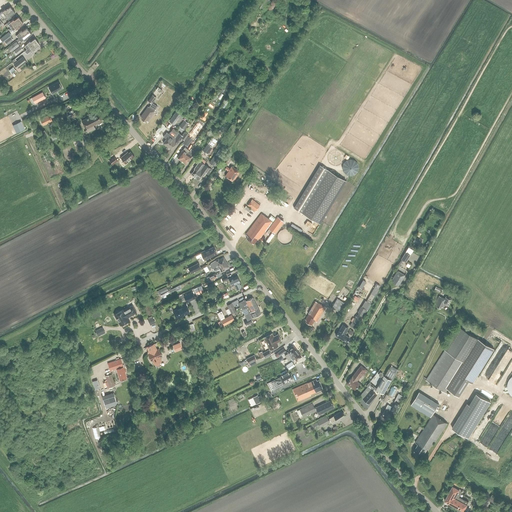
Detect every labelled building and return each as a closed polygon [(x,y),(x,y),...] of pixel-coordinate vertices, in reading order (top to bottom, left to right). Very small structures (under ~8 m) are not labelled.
[(263,9),(269,0),(259,0),(257,4),(263,9)] [(280,0),(272,0),(267,7),(272,11),(280,0)] [(0,18),(2,17),(13,9),(10,6),(6,10),(5,9),(2,11),(0,12),(0,18)] [(13,9),(2,17),(4,20),(7,18),(8,19),(11,17),(11,16),(15,12),(13,9)] [(10,28),(21,20),(18,17),(14,20),(13,19),(10,22),(10,21),(7,23),(10,28)] [(21,20),(10,28),(13,31),(14,30),(15,31),(19,27),(19,26),(23,23),(21,20)] [(19,39),(29,31),(27,28),(22,31),(22,30),(18,33),(19,33),(16,36),(19,39)] [(29,31),(19,39),(17,40),(18,42),(20,40),(21,42),(24,40),(28,38),(27,37),(31,34),(29,31)] [(0,39),(3,42),(11,36),(9,32),(0,39)] [(5,41),(7,45),(13,40),(11,37),(5,41)] [(27,49),(37,41),(35,38),(30,42),(30,41),(27,43),(27,44),(24,46),(27,49)] [(40,44),(37,41),(27,49),(24,51),(27,54),(31,51),(31,52),(36,49),(35,48),(40,44)] [(19,46),(16,42),(8,48),(11,52),(19,46)] [(14,51),(17,55),(23,50),(20,46),(14,51)] [(13,64),(17,69),(27,62),(23,57),(13,64)] [(59,82),(49,87),(52,94),(62,89),(59,82)] [(42,92),(32,98),(34,103),(45,97),(42,92)] [(155,112),(154,111),(158,106),(152,103),(149,107),(148,107),(141,117),(142,118),(141,119),(145,122),(146,120),(148,122),(155,112)] [(67,117),(63,110),(56,115),(60,121),(67,117)] [(103,120),(99,112),(82,121),(86,130),(85,131),(86,134),(95,129),(94,125),(103,120)] [(177,121),(180,123),(184,118),(176,112),(170,121),(175,125),(177,121)] [(68,116),(71,121),(77,118),(75,113),(68,116)] [(43,125),(52,121),(50,115),(40,119),(43,125)] [(184,120),(179,126),(184,130),(189,124),(184,120)] [(25,129),(21,121),(13,125),(16,133),(25,129)] [(158,133),(165,126),(162,124),(156,132),(158,133)] [(163,143),(168,147),(178,133),(178,132),(173,128),(166,138),(166,139),(163,143)] [(178,133),(168,147),(172,150),(175,145),(176,146),(179,141),(182,138),(184,140),(188,134),(189,133),(187,131),(186,132),(183,136),(178,133)] [(187,147),(192,139),(194,136),(190,133),(182,143),(187,147)] [(216,140),(213,138),(203,151),(207,154),(217,141),(216,140)] [(180,160),(182,161),(189,151),(186,148),(184,151),(183,150),(177,158),(178,158),(178,159),(180,160)] [(220,149),(215,155),(219,158),(224,152),(220,149)] [(186,164),(190,159),(191,159),(191,158),(191,157),(193,154),(189,151),(182,161),(183,162),(183,163),(185,164),(186,164)] [(134,157),(130,152),(129,153),(128,152),(121,158),(125,164),(134,157)] [(215,155),(209,163),(214,166),(219,159),(215,155)] [(227,155),(223,160),(229,163),(232,158),(227,155)] [(114,157),(109,161),(113,165),(117,161),(114,157)] [(195,169),(191,174),(195,177),(205,165),(200,161),(196,166),(194,169),(195,169)] [(205,165),(195,177),(199,180),(203,176),(209,168),(206,166),(205,165)] [(320,165),(294,207),(320,223),(346,181),(320,165)] [(230,169),(226,167),(225,169),(228,171),(225,176),(233,181),(240,172),(231,166),(230,169)] [(270,192),(267,197),(273,202),(277,197),(270,192)] [(288,204),(277,197),(276,200),(287,207),(288,204)] [(253,199),(247,205),(255,212),(260,205),(253,199)] [(260,238),(262,238),(261,240),(263,241),(265,238),(263,237),(262,236),(272,222),(261,214),(245,235),(248,236),(246,238),(253,244),(257,239),(258,240),(260,237),(260,238)] [(277,216),(269,228),(275,233),(284,221),(277,216)] [(268,243),(274,235),(272,233),(266,241),(268,243)] [(422,241),(416,237),(413,242),(419,245),(422,241)] [(201,253),(204,260),(217,254),(213,247),(205,251),(201,253)] [(408,247),(405,252),(406,252),(410,255),(413,250),(408,247)] [(406,252),(402,259),(406,262),(410,255),(406,252)] [(213,269),(226,262),(223,257),(219,260),(218,259),(211,263),(210,264),(213,269)] [(226,262),(213,269),(215,271),(219,269),(221,273),(225,270),(224,269),(229,267),(226,262)] [(198,263),(188,268),(191,274),(201,268),(198,263)] [(405,275),(397,271),(392,280),(394,281),(393,282),(398,286),(405,275)] [(211,281),(217,278),(215,273),(207,277),(208,281),(211,280),(211,281)] [(232,286),(234,285),(236,289),(242,286),(237,276),(233,278),(233,277),(229,279),(232,286)] [(181,290),(179,286),(169,291),(161,295),(162,297),(163,298),(167,296),(166,295),(177,289),(178,291),(181,290)] [(194,289),(197,295),(204,292),(201,286),(194,289)] [(187,302),(195,298),(192,293),(184,297),(187,302),(186,303),(187,303),(187,302)] [(374,296),(371,294),(368,299),(367,301),(366,301),(363,307),(361,306),(358,312),(359,313),(357,316),(356,315),(350,326),(358,330),(363,320),(362,319),(367,310),(370,303),(371,301),(374,296)] [(435,304),(436,305),(436,306),(440,308),(441,307),(442,308),(444,304),(448,306),(452,299),(446,296),(444,299),(439,296),(435,304)] [(238,303),(242,310),(245,308),(247,307),(255,303),(253,298),(245,302),(244,300),(238,303)] [(338,299),(334,305),(340,309),(344,303),(338,299)] [(325,307),(315,301),(308,313),(309,314),(305,320),(306,320),(305,322),(311,326),(314,321),(316,322),(325,307)] [(232,303),(227,305),(231,314),(236,311),(232,303)] [(242,310),(244,315),(250,312),(250,313),(258,308),(255,303),(247,307),(245,308),(242,310)] [(144,306),(148,315),(153,313),(148,304),(144,306)] [(173,311),(177,318),(189,312),(186,305),(186,304),(185,305),(173,311)] [(120,325),(129,321),(129,320),(127,317),(136,313),(132,306),(124,311),(123,310),(114,315),(120,325)] [(250,312),(244,315),(247,320),(244,322),(245,325),(253,322),(251,319),(261,314),(258,308),(250,313),(250,312)] [(232,315),(227,317),(221,320),(224,326),(235,320),(232,315)] [(345,335),(348,330),(349,328),(343,324),(339,331),(336,336),(347,342),(350,338),(345,335)] [(459,327),(426,380),(447,394),(450,390),(460,396),(469,381),(473,384),(494,349),(459,327)] [(101,328),(95,331),(96,332),(95,333),(97,336),(98,335),(98,336),(104,334),(101,328)] [(281,341),(278,334),(273,337),(272,333),(264,337),(270,350),(278,346),(277,343),(281,341)] [(184,337),(179,339),(182,348),(187,346),(184,337)] [(182,349),(182,348),(180,343),(173,346),(175,351),(182,349)] [(154,344),(146,347),(149,353),(148,353),(151,361),(152,361),(153,363),(158,364),(161,360),(160,357),(162,356),(159,349),(157,350),(154,344)] [(285,356),(287,359),(297,351),(293,346),(288,350),(289,351),(287,352),(288,353),(285,356)] [(269,350),(263,353),(262,351),(259,353),(262,358),(264,357),(265,357),(271,354),(269,350)] [(297,351),(287,359),(288,361),(292,358),(293,360),(295,359),(296,360),(301,357),(297,351)] [(256,360),(254,355),(246,359),(249,364),(249,363),(252,362),(256,360)] [(108,364),(109,369),(110,371),(116,369),(120,381),(127,378),(125,372),(126,372),(125,367),(124,368),(121,359),(108,364)] [(288,370),(295,366),(292,362),(285,366),(288,370)] [(356,381),(360,377),(360,378),(362,375),(363,376),(367,371),(361,365),(352,377),(347,384),(355,390),(360,383),(359,383),(356,381)] [(388,369),(384,376),(391,380),(392,381),(398,370),(391,366),(389,370),(388,369)] [(288,381),(293,378),(290,373),(289,374),(288,373),(282,376),(271,382),(275,389),(288,382),(288,381)] [(111,374),(107,376),(105,376),(109,388),(115,386),(111,374)] [(368,387),(360,396),(363,398),(362,398),(362,399),(368,404),(369,404),(368,404),(377,395),(376,394),(378,391),(383,394),(391,380),(384,376),(377,389),(370,382),(366,386),(368,387)] [(310,394),(315,392),(322,389),(319,380),(317,381),(316,380),(292,390),(297,401),(310,396),(310,395),(310,394)] [(101,396),(105,409),(117,405),(113,392),(101,396)] [(467,403),(452,428),(468,438),(490,402),(476,394),(470,405),(467,403)] [(427,397),(419,410),(431,417),(439,404),(427,397)] [(312,404),(299,410),(303,418),(317,411),(319,415),(333,407),(331,403),(332,403),(331,402),(330,401),(314,409),(312,404)] [(265,402),(250,409),(254,417),(264,413),(262,408),(267,406),(265,402)] [(387,405),(386,408),(381,416),(388,420),(392,412),(395,413),(400,404),(395,402),(392,407),(387,405)] [(317,421),(320,426),(320,427),(331,422),(331,423),(336,420),(337,421),(344,416),(341,411),(329,419),(330,420),(329,421),(326,417),(317,421)] [(433,415),(432,417),(415,443),(418,445),(414,450),(422,455),(427,448),(428,449),(431,445),(432,446),(434,443),(435,443),(447,424),(434,415),(433,415)] [(462,490),(460,489),(459,490),(453,486),(444,501),(463,511),(468,502),(459,497),(462,490)] [(492,495),(488,500),(496,505),(499,500),(492,495)]
